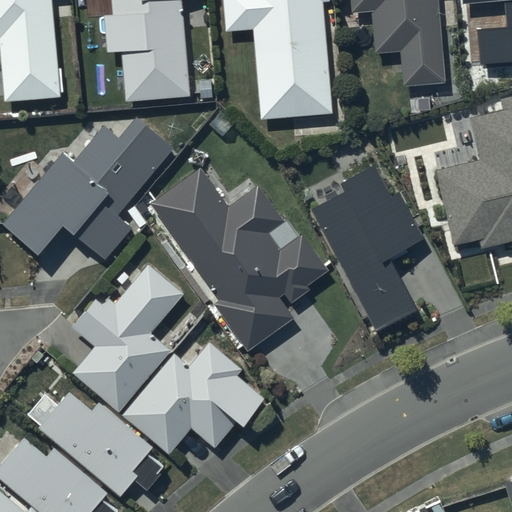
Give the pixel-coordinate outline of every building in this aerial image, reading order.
[(0,0),(0,52),(4,97),(61,92),(52,0),(0,0)] [(120,48),(124,95),(190,90),(182,0),(112,0),(113,11),(103,12),(106,49),(120,48)] [(222,0),(224,28),(253,26),(258,115),(331,110),(322,0),(222,0)] [(351,0),(352,10),(371,8),(374,49),(401,47),(403,82),(446,79),(438,0),(351,0)] [(511,0),(503,0),(506,22),(478,25),(481,60),(511,57),(511,0)] [(511,93),(501,96),(503,105),(470,113),(481,157),(436,168),(453,240),(478,234),(480,244),(511,236),(511,93)] [(62,148),(3,219),(37,248),(62,218),(106,255),(132,224),(116,211),(172,144),(135,114),(118,134),(104,121),(73,158),(62,148)] [(390,191),(373,158),(339,175),(344,184),(308,203),(373,327),(418,304),(390,251),(423,233),(398,186),(390,191)] [(212,299),(246,347),(293,314),(278,292),(284,288),(290,297),(308,285),(305,280),(326,265),(301,230),(279,246),(266,228),(283,216),(258,180),(228,201),(200,162),(148,198),(217,295),(212,299)] [(183,290),(147,261),(113,300),(107,295),(103,300),(96,295),(72,324),(95,342),(72,371),(118,408),(169,345),(151,329),(183,290)] [(175,350),(121,410),(169,450),(191,424),(214,443),(237,415),(241,419),(265,395),(237,372),(241,367),(208,340),(190,362),(175,350)] [(92,406),(69,386),(37,424),(119,494),(135,475),(148,486),(159,472),(156,469),(161,463),(146,450),(153,442),(100,397),(92,406)] [(46,451),(24,432),(0,460),(0,475),(44,511),(114,511),(117,508),(102,495),(108,488),(53,443),(46,451)] [(511,511),(511,477),(505,480),(511,501),(511,509),(503,511),(511,511)] [(25,509),(0,487),(0,511),(40,511),(30,503),(25,509)]
